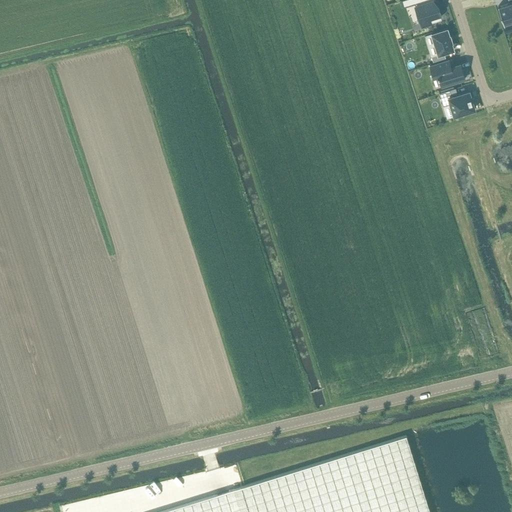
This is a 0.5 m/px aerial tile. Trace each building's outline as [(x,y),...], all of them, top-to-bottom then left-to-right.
[(413,0),(416,9),(417,9),(422,27),(421,27),(421,28),(435,24),(435,23),(433,23),(432,20),(441,18),(438,7),(435,0),(413,0)] [(499,6),(498,6),(504,25),(505,25),(504,24),(511,21),(511,2),(499,7),(499,6)] [(438,54),(431,56),(433,61),(445,57),(444,52),(453,49),(452,44),(451,42),(452,42),(451,41),(450,37),(450,36),(449,36),(449,35),(447,29),(432,33),(438,54)] [(414,60),(425,57),(420,40),(409,43),(414,60)] [(446,60),(430,65),(431,70),(433,75),(433,77),(437,76),(438,77),(439,77),(441,86),(465,79),(461,65),(460,63),(454,65),(451,66),(448,59),(446,60)] [(455,88),(439,93),(444,106),(450,104),(454,115),(458,114),(474,109),(474,107),(476,106),(473,99),(471,99),(471,97),(469,91),(458,95),(457,92),(455,88)] [(216,494),(159,511),(430,511),(412,454),(406,435),(243,486),(216,494)]
